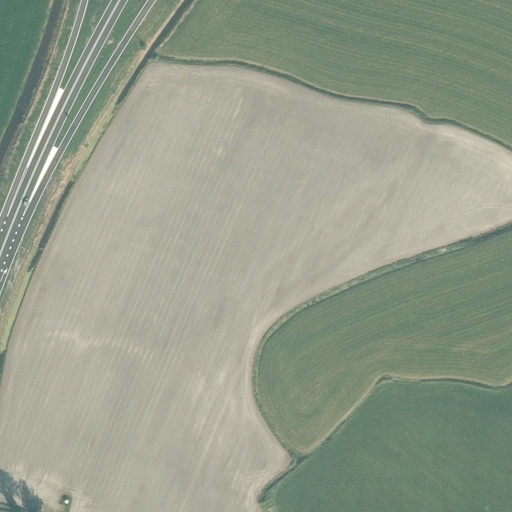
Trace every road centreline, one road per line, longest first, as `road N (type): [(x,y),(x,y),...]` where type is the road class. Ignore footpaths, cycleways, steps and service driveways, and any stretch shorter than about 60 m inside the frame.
road 1 (trunk): [(17,212),(40,188),(152,0)]
road 2 (trunk): [(119,0),(17,212)]
road 3 (trunk): [(85,0),(18,182),(17,212)]
